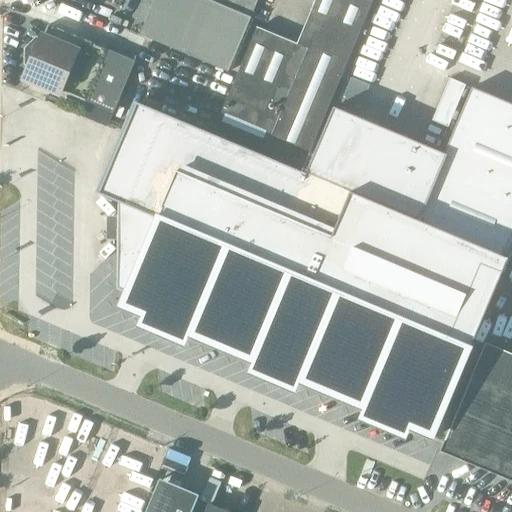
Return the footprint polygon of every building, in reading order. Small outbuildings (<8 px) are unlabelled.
[(140,35),(140,36),(229,73),(259,0),(155,0),(151,10),(140,35)] [(215,130),(306,168),(367,22),(375,0),(317,0),(298,46),(258,29),(215,130)] [(28,77),(115,113),(137,61),(50,25),(35,61),(28,77)] [(352,79),(344,99),(362,107),(371,86),(352,79)] [(473,86),(457,79),(439,121),(455,128),(473,86)] [(119,307),(259,367),(433,440),(490,305),(489,304),(494,291),(496,292),(511,254),(511,107),(508,106),(509,104),(474,89),(446,155),(376,126),(376,127),(364,123),(365,121),(335,108),(307,175),(138,103),(117,151),(121,153),(120,220),(118,220),(117,220),(115,221),(114,222),(113,223),(111,225),(111,226),(111,228),(111,229),(111,231),(112,233),(113,234),(114,235),(116,236),(118,236),(119,236),(118,288),(126,292),(119,307)] [(511,353),(487,343),(441,453),(511,481),(511,353)] [(224,511),(209,506),(208,506),(196,501),(198,497),(175,487),(162,482),(149,511),(148,511),(224,511)]
